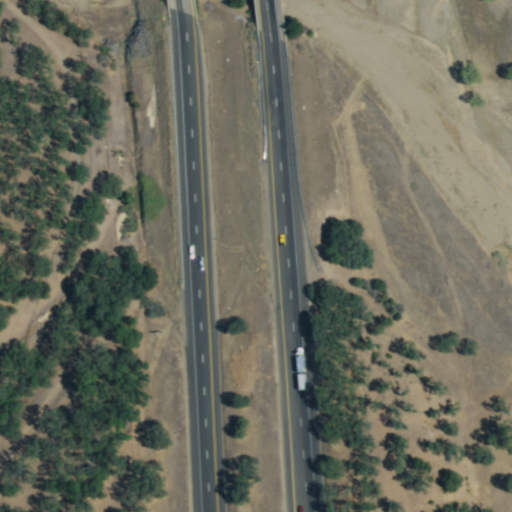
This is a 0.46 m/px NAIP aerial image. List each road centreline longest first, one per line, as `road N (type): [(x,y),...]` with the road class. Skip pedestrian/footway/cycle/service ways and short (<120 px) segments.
road 1 (motorway): [(184,19),(206,511)]
road 2 (motorway): [(304,511),(271,47)]
